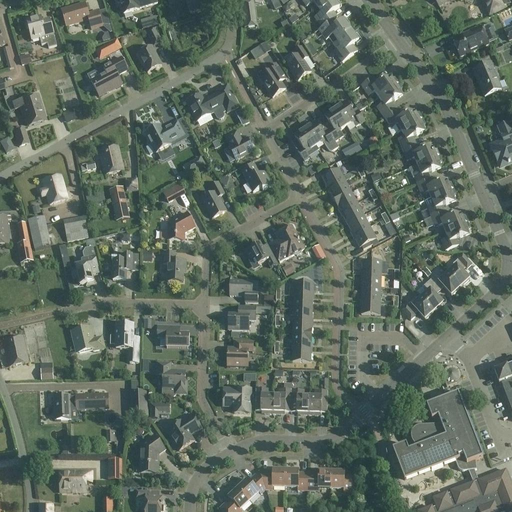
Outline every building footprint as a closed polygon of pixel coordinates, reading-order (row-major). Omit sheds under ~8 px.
[(119,5),(121,4),(124,15),(140,11),(139,10),(158,4),(156,0),(115,0),(117,4),(119,5)] [(180,3),(180,2),(186,0),(191,15),(205,10),(202,0),(168,0),(170,5),(180,3)] [(282,10),(277,0),(274,0),(270,2),(275,12),(276,11),(277,13),(282,10)] [(322,29),(333,21),(330,16),(342,7),(338,2),(335,2),(333,0),(327,0),(317,8),(322,14),(315,19),(322,29)] [(451,0),(482,0),(482,1),(489,17),(505,9),(505,8),(510,5),(507,0),(435,0),(439,7),(451,0)] [(257,27),(253,3),(241,4),(245,29),(257,27)] [(88,14),(85,5),(62,12),(67,27),(88,21),(91,32),(103,28),(105,36),(112,34),(105,11),(98,13),(98,11),(88,14)] [(50,18),(43,20),(42,17),(28,21),(28,23),(26,24),(25,25),(26,30),(28,30),(30,30),(33,41),(41,39),(43,46),(48,45),(50,49),(58,47),(50,18)] [(144,21),(146,30),(159,26),(156,17),(144,21)] [(337,42),(352,32),(348,28),(350,25),(346,20),(334,28),(331,23),(334,21),(333,21),(322,29),(319,31),(326,41),(333,36),(337,42)] [(155,30),(146,34),(153,47),(162,43),(155,30)] [(461,60),(481,51),(490,47),(482,30),(473,34),(453,43),(461,60)] [(352,32),(337,42),(341,48),(334,53),(342,64),(354,55),(349,49),(356,45),(357,46),(362,42),(357,35),(354,36),(352,32)] [(496,42),(505,38),(503,33),(494,36),(496,42)] [(24,48),(31,45),(29,38),(22,41),(24,48)] [(14,69),(8,48),(3,50),(8,70),(14,69)] [(147,74),(162,66),(152,48),(138,55),(147,74)] [(311,73),(303,62),(308,58),(302,48),(295,53),(297,57),(286,64),(298,82),(311,73)] [(20,58),(21,66),(31,64),(29,56),(20,58)] [(123,87),(118,78),(129,72),(121,58),(103,68),(106,75),(91,83),(99,98),(115,89),(117,90),(123,87)] [(480,86),(484,98),(501,91),(493,71),(491,64),(473,71),(478,83),(477,84),(479,87),(480,86)] [(286,90),(278,78),(283,75),(276,65),(269,70),(271,72),(260,79),(273,99),(286,90)] [(368,96),(375,93),(379,99),(398,85),(394,79),(390,79),(389,77),(378,85),(373,78),(361,87),(368,96)] [(378,110),(384,119),(396,111),(391,104),(403,96),(401,94),(402,90),(398,85),(379,99),(383,104),(378,110)] [(197,123),(211,115),(214,114),(217,119),(217,120),(218,120),(220,121),(221,121),(222,120),(223,119),(224,118),(224,117),(224,116),(224,114),(227,113),(228,114),(239,108),(228,87),(216,93),(217,94),(204,102),(200,96),(186,104),(197,123)] [(13,104),(15,110),(20,109),(26,128),(46,122),(38,96),(13,104)] [(335,110),(346,127),(352,123),(355,128),(359,126),(360,126),(365,123),(358,112),(353,115),(345,103),(335,110)] [(346,127),(335,110),(324,117),(332,129),(328,132),(335,143),(344,137),(340,131),(346,127)] [(235,115),(242,128),(249,124),(242,111),(235,115)] [(414,111),(401,118),(396,111),(384,119),(391,128),(393,127),(397,134),(401,132),(422,120),(419,114),(415,113),(414,111)] [(399,143),(403,153),(417,147),(413,139),(425,132),(424,130),(425,126),(422,120),(401,132),(404,138),(399,143)] [(315,123),(305,130),(316,147),(322,143),(328,152),(331,153),(338,148),(335,143),(328,132),(323,135),(315,123)] [(511,145),(511,133),(511,131),(507,123),(495,128),(501,143),(489,148),(492,153),(491,153),(496,164),(499,170),(509,165),(508,164),(511,162),(511,153),(509,147),(511,145)] [(160,126),(146,134),(152,146),(147,149),(150,156),(156,153),(157,155),(172,147),(170,145),(185,137),(178,124),(163,132),(160,126)] [(14,131),(19,148),(28,145),(23,129),(14,131)] [(309,159),(308,158),(319,151),(316,147),(305,130),(294,137),(302,149),(297,152),(304,162),(309,159)] [(247,140),(242,143),(237,133),(226,139),(231,148),(229,149),(236,162),(253,152),(247,140)] [(1,145),(6,155),(13,151),(8,142),(1,145)] [(414,160),(417,166),(439,157),(437,151),(433,150),(432,147),(419,153),(417,147),(403,153),(407,161),(414,160)] [(118,149),(100,153),(106,176),(123,171),(118,149)] [(414,177),(417,186),(430,180),(428,174),(441,169),(440,167),(442,163),(439,157),(417,166),(419,172),(414,177)] [(197,172),(206,167),(201,158),(192,163),(197,172)] [(86,165),(87,172),(96,170),(94,163),(86,165)] [(264,173),(256,178),(254,173),(257,171),(254,166),(242,173),(253,194),(261,189),(263,192),(272,187),(264,173)] [(328,191),(345,182),(339,170),(322,179),(328,191)] [(379,174),(371,177),(373,184),(381,181),(379,174)] [(48,197),(50,205),(67,200),(61,178),(43,183),(46,191),(41,192),(43,198),(48,197)] [(428,193),(431,200),(453,190),(451,184),(447,183),(446,181),(433,186),(430,180),(417,186),(421,194),(428,193)] [(335,202),(351,193),(345,182),(328,191),(335,202)] [(209,188),(213,195),(201,201),(212,221),(228,213),(223,204),(223,203),(221,199),(226,196),(219,183),(209,188)] [(130,219),(123,189),(110,192),(117,222),(130,219)] [(428,210),(431,219),(445,213),(442,208),(455,202),(454,200),(456,196),(453,190),(431,200),(425,202),(428,210)] [(88,205),(105,202),(103,192),(85,195),(88,205)] [(169,205),(174,202),(168,192),(163,194),(169,205)] [(341,214),(358,205),(351,193),(335,202),(341,214)] [(347,226),(364,217),(358,205),(341,214),(347,226)] [(442,226),(445,233),(467,223),(465,217),(461,216),(460,214),(447,219),(445,213),(431,219),(435,227),(442,226)] [(187,214),(168,224),(167,241),(184,242),(184,235),(195,229),(187,214)] [(392,223),(399,220),(396,214),(390,217),(392,223)] [(353,237),(370,228),(364,217),(347,226),(353,237)] [(0,218),(0,232),(0,233),(0,234),(2,233),(3,237),(9,237),(8,221),(11,221),(11,218),(0,218)] [(64,222),(67,244),(89,240),(85,218),(64,222)] [(52,249),(45,219),(28,223),(35,252),(49,249),(49,250),(52,249)] [(470,229),(467,223),(445,233),(448,239),(442,244),(445,252),(459,247),(456,241),(469,235),(468,233),(470,229)] [(279,264),(294,256),(297,257),(301,255),(301,252),(304,251),(295,233),(296,230),(294,227),(291,226),(288,228),(287,231),(276,237),(278,242),(270,246),(279,264)] [(386,230),(391,238),(396,235),(392,227),(386,230)] [(370,228),(353,237),(360,249),(377,240),(370,228)] [(0,246),(10,245),(9,237),(3,237),(2,233),(0,234),(0,233),(0,232),(0,246)] [(30,243),(17,246),(21,264),(33,262),(30,243)] [(258,267),(266,262),(270,269),(277,265),(268,247),(263,250),(261,245),(245,254),(249,262),(254,259),(258,267)] [(99,273),(95,256),(93,248),(85,250),(83,254),(84,259),(82,263),(82,265),(75,267),(80,287),(85,285),(86,287),(94,285),(93,283),(94,283),(92,275),(99,273)] [(152,254),(143,254),(143,262),(152,262),(152,254)] [(162,265),(168,266),(168,283),(183,283),(183,270),(185,270),(186,262),(176,262),(176,255),(163,254),(162,265)] [(122,263),(114,262),(113,281),(126,281),(126,268),(132,268),(133,256),(122,256),(122,263)] [(452,271),(448,275),(460,288),(469,280),(459,269),(463,266),(467,270),(472,266),(463,257),(451,268),(452,271)] [(362,276),(381,276),(382,263),(363,262),(362,276)] [(291,265),(282,270),(286,278),(295,274),(291,265)] [(437,274),(430,281),(438,291),(443,287),(451,296),(460,288),(448,275),(443,279),(437,274)] [(362,289),(381,290),(381,276),(362,276),(362,289)] [(426,295),(421,299),(434,312),(442,304),(434,295),(438,291),(430,281),(422,288),(426,295)] [(258,292),(252,292),(252,282),(230,282),(230,297),(245,298),(245,304),(258,304),(258,292)] [(294,297),(313,297),(313,284),(294,283),(294,297)] [(361,302),(380,303),(381,290),(362,289),(361,302)] [(264,308),(273,308),(273,297),(264,296),(264,308)] [(313,297),(294,297),(293,310),(312,310),(313,297)] [(425,320),(434,312),(421,299),(417,302),(415,301),(402,312),(411,321),(415,317),(411,313),(415,310),(425,320)] [(380,303),(361,302),(361,316),(380,317),(380,303)] [(238,307),(238,316),(229,316),(228,333),(249,333),(249,322),(256,323),(256,315),(256,308),(238,307)] [(312,310),(293,310),(293,323),(312,324),(312,310)] [(436,322),(444,315),(440,310),(432,318),(436,322)] [(155,322),(143,321),(143,330),(154,330),(155,322)] [(312,324),(293,323),(293,336),(311,337),(312,324)] [(116,326),(116,338),(110,338),(110,346),(116,346),(116,350),(130,351),(129,364),(138,365),(139,344),(133,343),(133,327),(116,326)] [(167,340),(166,349),(188,349),(188,335),(171,335),(172,328),(158,327),(157,339),(167,340)] [(92,340),(90,328),(77,331),(78,334),(73,335),(71,338),(75,351),(79,354),(85,352),(87,348),(91,347),(92,353),(104,350),(101,338),(92,340)] [(311,337),(293,336),(292,349),(311,350),(311,337)] [(23,338),(3,342),(9,368),(29,364),(23,338)] [(240,343),(240,350),(228,350),(227,368),(248,368),(248,354),(253,354),(253,344),(240,343)] [(311,350),(292,349),(292,363),(310,364),(311,350)] [(511,360),(510,360),(508,361),(507,362),(506,363),(505,365),(505,366),(506,368),(494,372),(511,417),(511,360)] [(163,374),(163,389),(162,396),(163,396),(165,398),(174,399),(177,395),(184,395),(184,393),(187,391),(187,385),(185,383),(185,373),(170,372),(170,365),(157,364),(157,374),(163,374)] [(53,370),(40,370),(41,382),(53,381),(53,370)] [(458,379),(459,376),(458,374),(457,372),(455,370),(452,370),(450,370),(447,371),(446,374),(445,376),(446,378),(443,379),(447,388),(455,385),(454,382),(456,381),(458,379)] [(327,414),(329,392),(329,380),(324,380),(324,390),(326,390),(326,392),(322,392),(315,391),(315,398),(309,397),(309,416),(317,417),(317,414),(321,414),(327,414)] [(130,394),(131,420),(147,420),(147,393),(138,394),(138,382),(131,382),(132,394),(130,394)] [(251,391),(234,390),(234,391),(224,391),(224,408),(234,408),(234,414),(250,415),(251,391)] [(264,415),(273,415),(273,396),(268,396),(269,391),(256,390),(255,412),(265,412),(264,415)] [(281,413),(291,413),(292,391),(279,391),(279,397),(273,396),(273,415),(281,415),(281,413)] [(301,416),(309,416),(309,397),(304,397),(304,392),(292,391),(291,413),(301,414),(301,416)] [(71,421),(71,410),(76,410),(76,412),(108,411),(108,395),(75,396),(75,398),(70,398),(70,397),(54,398),(55,421),(71,421)] [(463,473),(464,473),(468,472),(470,477),(475,474),(471,464),(483,459),(458,395),(437,403),(435,398),(434,398),(427,407),(426,407),(432,421),(433,420),(436,427),(421,429),(418,430),(416,431),(415,432),(413,434),(412,436),(412,438),(412,440),(413,442),(413,444),(393,452),(404,481),(455,462),(457,469),(458,470),(458,471),(459,472),(460,472),(461,473),(463,473)] [(170,412),(169,405),(150,406),(150,419),(157,420),(157,413),(170,412)] [(193,416),(182,423),(180,420),(165,430),(179,452),(194,442),(190,436),(201,429),(193,416)] [(165,452),(154,437),(140,447),(140,474),(158,475),(159,457),(165,452)] [(121,481),(121,461),(109,461),(109,481),(121,481)] [(285,489),(286,470),(273,470),(273,473),(259,472),(266,492),(272,492),(272,489),(285,489)] [(286,470),(285,489),(298,489),(298,493),(308,493),(309,474),(298,473),(299,471),(286,470)] [(331,490),(332,472),(319,471),(319,474),(309,474),(308,493),(318,493),(319,490),(331,490)] [(237,489),(250,503),(259,494),(261,496),(266,492),(259,472),(248,482),(246,480),(237,489)] [(332,472),(331,490),(343,491),(343,494),(355,495),(355,475),(344,475),(345,472),(332,472)] [(475,474),(470,477),(473,484),(450,493),(451,495),(447,496),(447,494),(432,500),(436,508),(432,510),(431,508),(421,511),(511,511),(511,493),(511,494),(510,490),(511,489),(505,472),(478,482),(475,474)] [(60,473),(60,494),(85,494),(85,484),(92,484),(92,473),(60,473)] [(250,503),(237,489),(228,498),(229,499),(219,509),(224,511),(241,511),(240,511),(250,503)] [(163,511),(164,500),(159,500),(159,494),(141,493),(141,492),(137,492),(137,499),(145,499),(144,511),(163,511)] [(114,511),(115,500),(104,500),(103,511),(114,511)]
